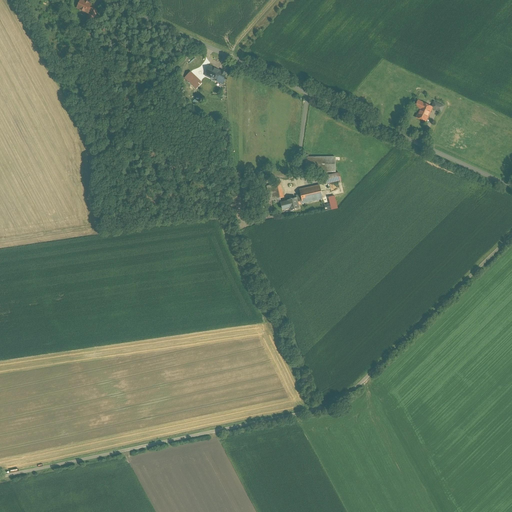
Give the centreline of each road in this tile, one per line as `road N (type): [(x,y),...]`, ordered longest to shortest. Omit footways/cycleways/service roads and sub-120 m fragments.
road 1 (unclassified): [(511,234),(331,404),(0,476)]
road 2 (unclassified): [(106,0),(511,186)]
road 3 (track): [(195,41),(130,119),(114,201),(121,219),(134,222),(180,214),(192,194)]
